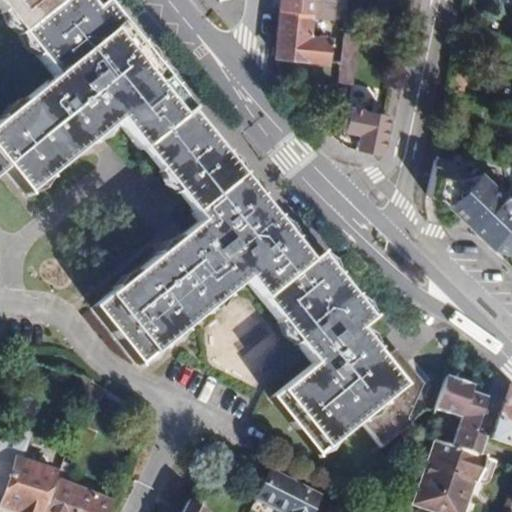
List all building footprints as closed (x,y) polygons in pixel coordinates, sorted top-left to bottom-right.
[(117,123),(141,153),(187,116),(193,111),(107,6),(98,13),(87,0),(0,0),(0,10),(56,79),(0,123),(0,173),(4,170),(25,195),(117,123)] [(325,0),(282,0),(277,58),(327,64),(328,56),(330,41),(309,38),(311,28),(305,27),(307,9),(328,12),(329,0),(325,0)] [(343,57),(348,3),(334,1),(329,0),(328,12),(307,9),(305,27),(311,28),(309,38),(330,41),(328,56),(343,57)] [(353,85),(363,4),(348,3),(343,57),(339,84),(353,85)] [(453,69),(449,90),(463,94),(468,72),(453,69)] [(358,148),(379,153),(388,117),(351,108),(345,131),(361,135),(358,148)] [(141,153),(193,217),(239,180),(187,116),(141,153)] [(511,163),(494,159),(455,123),(438,141),(426,194),(439,199),(465,223),(511,267),(511,163)] [(239,180),(193,217),(199,226),(95,309),(140,365),(247,279),(315,364),(272,399),(318,457),(361,423),(385,450),(418,424),(413,417),(422,385),(393,351),(380,361),(358,334),(372,323),(320,259),(312,266),(241,178),(239,180)] [(511,392),(496,377),(487,404),(484,411),(499,415),(490,440),(511,447),(511,392)] [(463,395),(446,378),(433,416),(453,422),(463,395)] [(83,401),(88,385),(79,382),(75,398),(83,401)] [(431,420),(426,436),(447,442),(452,428),(431,420)] [(478,482),(487,460),(437,442),(413,504),(434,511),(461,511),(473,480),(478,482)] [(227,455),(214,449),(207,463),(219,468),(227,455)] [(40,511),(52,473),(13,462),(0,508),(0,509),(10,511),(40,511)] [(311,511),(318,500),(267,475),(255,499),(274,509),(281,511),(311,511)] [(108,511),(112,503),(56,483),(46,511),(108,511)] [(332,511),(335,508),(318,500),(311,511),(332,511)]
